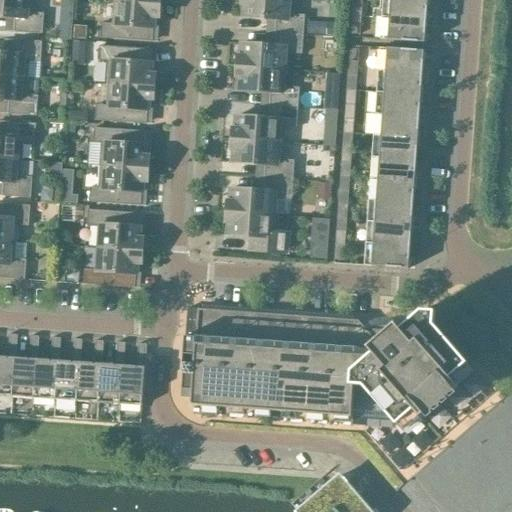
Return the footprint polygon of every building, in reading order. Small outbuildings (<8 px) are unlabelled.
[(32,13),(32,0),(0,0),(0,17),(15,18),(14,32),(42,34),(43,14),(32,13)] [(293,15),(293,0),(241,0),(241,5),(243,5),(243,18),(276,20),(275,33),(303,35),(304,15),(293,15)] [(426,20),(427,0),(390,0),(389,18),(387,41),(424,43),(426,20)] [(158,18),(159,5),(116,2),(114,24),(101,23),(100,38),(151,42),(152,28),(153,28),(154,17),(158,18)] [(352,15),(351,22),(360,23),(361,16),(361,9),(352,8),(352,15)] [(351,22),(350,34),(359,34),(360,23),(351,22)] [(326,30),(326,35),(338,36),(339,25),(333,24),(326,30)] [(302,55),(303,35),(275,33),(274,46),(241,44),(240,57),(237,56),(237,67),(284,70),(285,53),(302,55)] [(0,76),(28,78),(29,62),(40,62),(42,42),(13,40),(12,54),(0,53),(0,76)] [(105,84),(154,87),(155,75),(151,74),(152,63),(150,63),(151,50),(100,46),(99,61),(106,62),(105,84)] [(421,95),(422,74),(424,51),(387,48),(385,71),(384,93),(421,95)] [(349,50),(348,61),(357,62),(358,50),(349,50)] [(348,61),(347,76),(356,76),(357,62),(348,61)] [(283,87),(284,70),(237,67),(236,77),(238,77),(237,90),(270,92),(269,106),(298,108),(299,88),(283,87)] [(26,95),(28,78),(0,76),(0,99),(9,100),(8,114),(36,116),(38,96),(26,95)] [(347,76),(346,90),(355,91),(356,76),(347,76)] [(153,100),(154,87),(105,84),(105,85),(110,85),(108,106),(95,105),(94,120),(146,124),(147,110),(148,111),(149,99),(153,100)] [(346,90),(345,104),(354,105),(355,91),(346,90)] [(419,117),(421,95),(384,93),(382,114),(380,136),(418,138),(419,117)] [(345,104),(344,119),(353,119),(354,105),(345,104)] [(68,106),(67,116),(77,117),(78,112),(73,107),(68,106)] [(296,127),(298,108),(269,106),(268,119),(236,117),(235,129),(232,129),(232,139),(284,143),(285,126),(296,127)] [(344,119),(343,133),(352,134),(353,119),(344,119)] [(0,158),(22,160),(22,159),(17,159),(18,143),(34,144),(36,124),(7,122),(6,136),(0,135),(0,158)] [(99,166),(148,169),(149,157),(145,156),(146,145),(145,145),(145,132),(94,128),(93,143),(101,144),(99,166)] [(343,133),(342,147),(351,148),(352,134),(343,133)] [(416,160),(418,138),(380,136),(379,157),(377,179),(414,182),(416,160)] [(284,144),(284,143),(232,139),(231,150),(233,150),(232,163),(265,165),(264,178),(293,180),(294,161),(278,159),(279,144),(284,144)] [(342,147),(341,162),(350,162),(351,148),(342,147)] [(20,177),(22,160),(0,158),(0,181),(3,182),(2,196),(30,198),(32,178),(20,177)] [(341,162),(340,176),(349,177),(350,162),(341,162)] [(147,182),(148,169),(99,166),(97,188),(89,187),(88,202),(140,206),(141,192),(142,193),(143,181),(147,182)] [(340,176),(339,190),(348,191),(349,177),(340,176)] [(291,200),(293,180),(264,178),(263,191),(230,189),(229,202),(227,202),(226,212),(279,216),(279,215),(274,215),(275,199),(291,200)] [(413,203),(414,182),(377,179),(376,200),(374,222),(411,225),(413,203)] [(320,183),(319,195),(330,196),(331,184),(320,183)] [(339,190),(338,205),(347,205),(348,191),(339,190)] [(61,193),(61,203),(71,203),(71,198),(66,194),(61,193)] [(0,241),(16,242),(11,241),(12,225),(28,226),(30,206),(1,204),(0,218),(0,217),(0,241)] [(338,205),(337,219),(346,220),(347,205),(338,205)] [(98,248),(142,251),(143,239),(139,238),(140,227),(139,227),(140,214),(88,210),(87,225),(100,226),(98,248)] [(277,232),(279,216),(226,212),(225,222),(228,223),(227,235),(260,238),(259,252),(287,254),(289,233),(277,232)] [(337,219),(336,231),(345,231),(346,220),(337,219)] [(408,269),(411,225),(374,222),(371,267),(408,269)] [(336,231),(335,245),(344,245),(345,231),(336,231)] [(14,259),(16,242),(0,241),(0,278),(24,280),(26,260),(14,259)] [(335,245),(334,260),(343,261),(344,245),(335,245)] [(141,264),(142,251),(98,248),(96,270),(84,269),(83,284),(134,288),(136,267),(137,267),(137,264),(141,264)] [(56,269),(56,281),(67,281),(68,269),(56,269)] [(511,511),(511,399),(431,306),(424,311),(423,311),(422,311),(401,330),(396,324),(391,329),(388,325),(381,325),(375,327),(368,332),(358,321),(187,309),(185,337),(183,373),(182,373),(180,397),(189,398),(188,408),(357,420),(436,511),(511,511)] [(0,396),(12,397),(15,358),(16,358),(17,335),(9,335),(7,358),(0,357),(0,396)] [(15,358),(12,397),(33,399),(36,360),(37,360),(39,337),(30,336),(29,359),(16,358),(15,358)] [(36,360),(33,399),(55,400),(58,361),(59,361),(60,338),(52,338),(50,361),(37,360),(36,360)] [(58,361),(55,400),(77,402),(79,363),(80,363),(82,340),(73,339),(72,362),(59,361),(58,361)] [(79,363),(77,402),(98,403),(101,364),(102,364),(103,341),(95,341),(93,364),(80,363),(79,363)] [(101,364),(98,403),(120,405),(122,366),(123,366),(125,343),(117,342),(115,365),(102,364),(101,364)] [(122,366),(120,405),(142,406),(146,344),(138,344),(136,367),(123,366),(122,366)] [(370,511),(340,476),(298,511),(370,511)]
